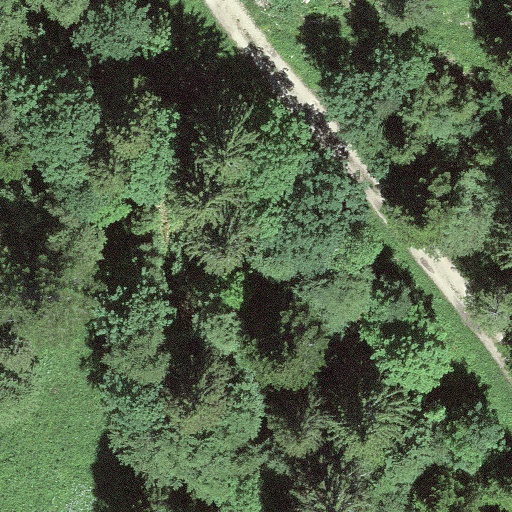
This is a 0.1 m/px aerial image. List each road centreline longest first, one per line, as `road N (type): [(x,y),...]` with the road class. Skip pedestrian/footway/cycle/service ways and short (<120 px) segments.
road 1 (track): [(203,0),(44,511)]
road 2 (track): [(511,365),(222,0)]
